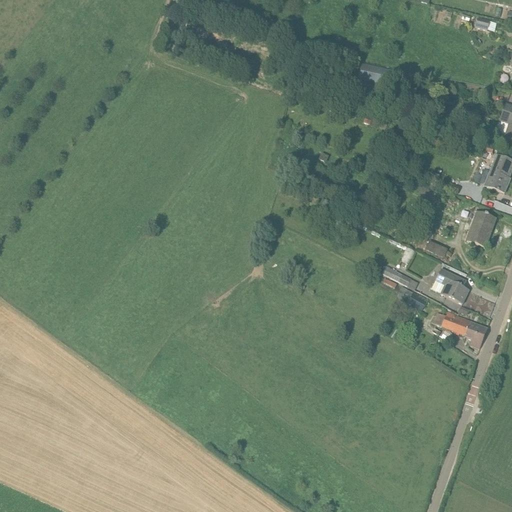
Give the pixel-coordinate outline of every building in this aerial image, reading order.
[(475,29),(487,32),(489,23),(477,20),(475,29)] [(395,72),(362,65),(359,81),(392,88),(395,72)] [(509,125),(504,140),(511,142),(511,107),(506,105),(500,122),(509,125)] [(318,161),(326,164),(328,157),(321,154),(318,161)] [(511,163),(496,158),(485,188),(504,195),(511,171),(511,163)] [(442,190),(457,196),(460,188),(445,182),(442,190)] [(472,227),(466,242),(485,249),(491,233),(489,232),(493,221),(487,218),(487,217),(479,214),(474,227),(472,227)] [(428,243),(425,250),(443,258),(446,252),(428,243)] [(400,261),(408,265),(414,252),(406,248),(400,261)] [(411,281),(385,268),(382,275),(407,288),(411,281)] [(463,290),(466,283),(442,270),(436,282),(433,290),(442,295),(463,305),(469,293),(463,290)] [(397,285),(385,279),(382,284),(395,290),(397,285)] [(413,294),(401,288),(397,298),(402,300),(404,295),(411,298),(407,304),(421,312),(427,302),(413,294)] [(465,317),(466,318),(469,312),(467,311),(462,309),(459,314),(465,317)] [(462,337),(468,322),(448,313),(445,318),(437,314),(435,317),(433,316),(430,323),(462,337)] [(479,350),(487,331),(468,322),(462,337),(473,341),(470,346),(479,350)]
